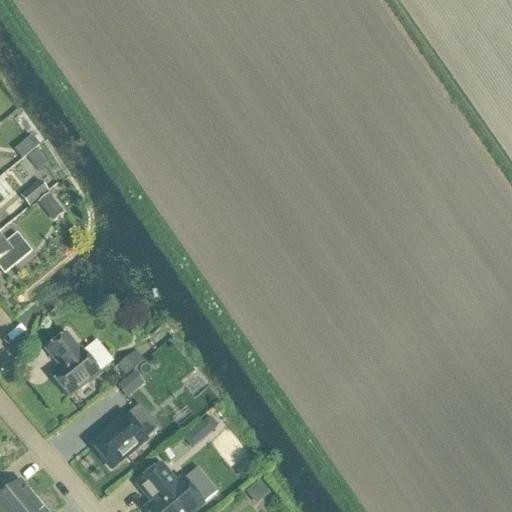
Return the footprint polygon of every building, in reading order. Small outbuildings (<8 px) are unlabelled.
[(31,139),(14,153),(22,162),(39,149),(31,139)] [(20,200),(29,210),(49,193),(40,183),(20,200)] [(49,198),(38,207),(53,225),(64,216),(49,198)] [(0,272),(4,277),(31,254),(16,236),(4,246),(0,240),(0,272)] [(59,370),(49,378),(68,401),(87,385),(88,387),(100,377),(80,353),(79,353),(66,336),(45,353),(59,370)] [(113,373),(121,383),(143,363),(135,353),(113,373)] [(156,380),(144,365),(106,395),(119,411),(156,380)] [(146,443),(126,419),(90,448),(110,472),(146,443)] [(216,431),(208,421),(198,429),(204,436),(209,437),(216,431)] [(176,488),(160,468),(137,487),(153,507),(146,511),(196,511),(202,507),(182,483),(176,488)] [(258,481),(243,493),(257,510),(271,498),(258,481)] [(23,511),(35,502),(19,483),(0,499),(0,511),(23,511)] [(43,511),(35,502),(23,511),(43,511)]
